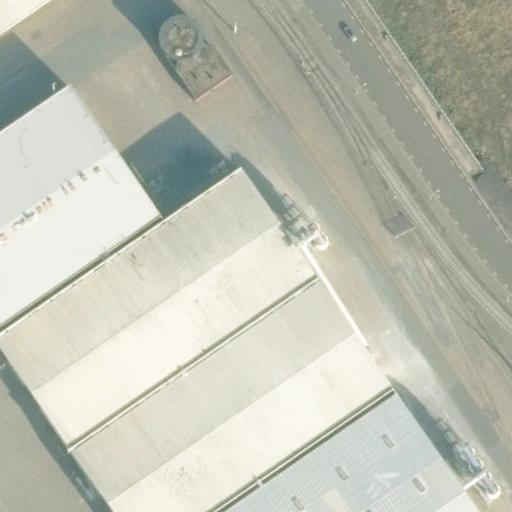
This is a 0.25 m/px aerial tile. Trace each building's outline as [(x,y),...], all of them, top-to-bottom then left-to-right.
[(0,0),(0,33),(48,0),(0,0)] [(186,20),(177,19),(169,20),(161,26),(157,33),(156,36),(146,35),(193,102),(230,77),(208,46),(200,45),(201,41),(194,25),(186,20)] [(0,134),(0,328),(157,220),(66,88),(0,134)] [(0,328),(0,356),(67,453),(314,283),(234,167),(157,220),(0,328)] [(227,511),(393,398),(314,283),(67,453),(107,511),(227,511)] [(471,511),(393,398),(227,511),(471,511)]
